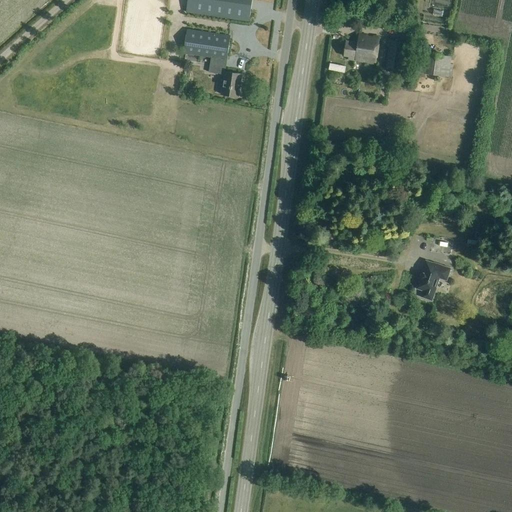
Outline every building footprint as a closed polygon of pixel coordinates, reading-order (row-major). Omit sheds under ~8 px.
[(250,24),(253,0),(187,0),(186,14),(250,24)] [(438,8),(437,15),(447,17),(448,10),(438,8)] [(239,97),(242,74),(225,72),(231,36),(187,30),(184,54),(211,58),(209,73),(224,75),(222,95),(239,97)] [(376,64),(380,38),(368,36),(360,35),(359,43),(346,41),(344,56),(349,57),(348,60),(358,62),(376,64)] [(410,45),(405,44),(405,42),(390,39),(386,67),(401,69),(401,66),(411,67),(412,60),(402,59),(404,50),(412,51),(413,43),(410,43),(410,45)] [(453,78),(455,60),(454,60),(454,57),(419,53),(416,71),(422,71),(421,76),(425,77),(426,74),(453,78)] [(455,253),(457,238),(436,236),(435,251),(455,253)] [(437,266),(427,262),(421,280),(419,280),(417,285),(419,286),(418,288),(425,290),(424,292),(424,293),(424,294),(424,296),(425,297),(426,298),(427,299),(428,299),(429,299),(430,299),(431,298),(432,298),(433,297),(434,296),(435,293),(433,292),(439,278),(446,280),(450,269),(437,264),(437,266)]
